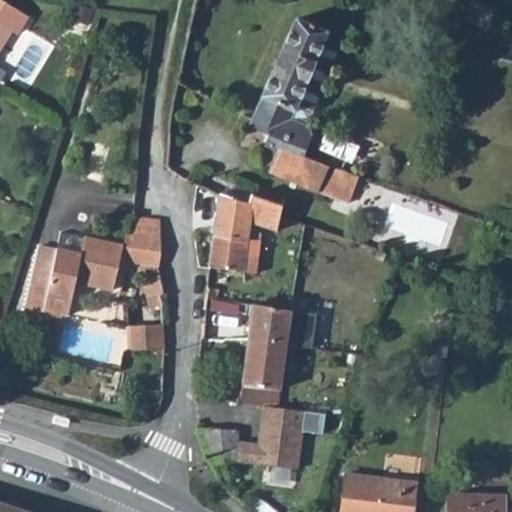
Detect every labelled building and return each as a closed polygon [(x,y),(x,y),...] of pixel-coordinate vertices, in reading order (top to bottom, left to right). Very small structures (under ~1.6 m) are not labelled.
[(0,0),(0,56),(14,35),(20,38),(31,21),(0,0)] [(305,118),(289,112),(317,46),(321,34),(285,19),(241,124),(266,135),(262,145),(273,150),(267,164),(316,185),(338,133),(305,118)] [(317,46),(289,112),(305,118),(331,52),(317,46)] [(189,171),(184,186),(215,197),(241,206),(245,195),(246,192),(189,171)] [(241,206),(215,197),(207,273),(236,277),(243,222),(266,231),(271,217),(274,206),(245,195),(241,206)] [(133,220),(128,262),(132,264),(141,302),(158,300),(155,269),(158,225),(133,220)] [(62,231),(61,244),(81,247),(83,234),(62,231)] [(248,265),(257,266),(260,238),(251,237),(248,265)] [(63,258),(55,320),(79,323),(85,288),(121,294),(127,250),(88,244),(85,261),(63,258)] [(282,312),(244,307),(239,342),(278,347),(305,351),(309,315),(282,312)] [(161,329),(127,331),(127,354),(163,352),(161,329)] [(229,398),(228,404),(254,407),(270,409),(278,347),(239,342),(233,398),(229,398)] [(420,376),(439,378),(443,347),(424,345),(420,376)] [(270,409),(254,407),(251,440),(254,440),(254,446),(250,446),(237,445),(236,465),(291,470),(295,427),(315,429),(317,414),(270,409)] [(231,440),(194,434),(198,447),(205,466),(212,478),(218,477),(218,471),(219,466),(228,466),(231,440)] [(346,474),(338,511),(410,511),(415,486),(346,474)] [(46,511),(0,496),(0,511),(46,511)] [(445,503),(444,511),(494,511),(495,505),(445,503)]
